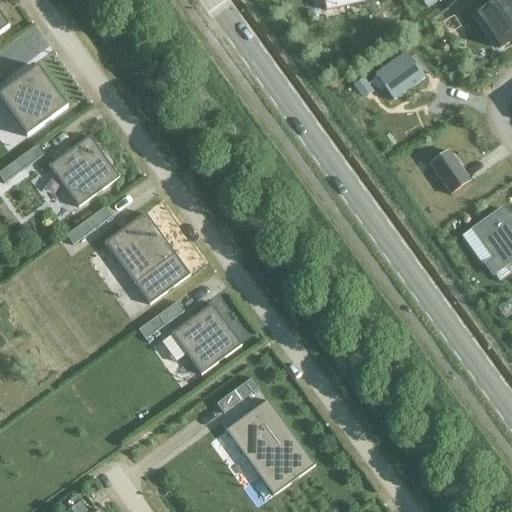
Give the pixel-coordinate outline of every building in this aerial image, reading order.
[(323,0),(326,11),(325,11),(326,12),(365,3),(364,2),(364,3),(363,0),(323,0)] [(511,0),(497,0),(475,16),(499,50),(511,40),(511,0)] [(0,35),(9,29),(0,16),(0,35)] [(406,53),(384,69),(403,95),(425,79),(424,79),(423,79),(406,55),(407,54),(406,53)] [(68,109),(37,67),(0,94),(0,101),(27,138),(68,109)] [(363,80),(353,87),(361,98),(371,91),(363,80)] [(119,179),(89,138),(48,168),(79,209),(119,179)] [(24,171),(43,157),(36,147),(17,161),(24,171)] [(448,152),(429,165),(451,196),(469,183),(448,152)] [(17,161),(0,173),(0,178),(5,185),(24,171),(17,161)] [(92,233),(112,219),(105,209),(85,223),(92,233)] [(511,221),(503,210),(474,231),(494,260),(488,264),(496,275),(494,276),(500,284),(511,274),(511,270),(509,266),(511,263),(511,221)] [(190,277),(145,215),(104,244),(150,306),(190,277)] [(85,223),(66,237),(73,247),(92,233),(85,223)] [(139,332),(146,342),(154,336),(158,333),(185,313),(178,304),(139,332)] [(172,336),(161,344),(176,363),(186,356),(201,377),(242,347),(211,306),(171,335),(172,336)] [(250,380),(234,392),(241,402),(258,390),(250,380)] [(240,403),(233,393),(216,405),(224,415),(240,403)] [(315,467),(267,401),(225,432),(273,497),(315,467)]
